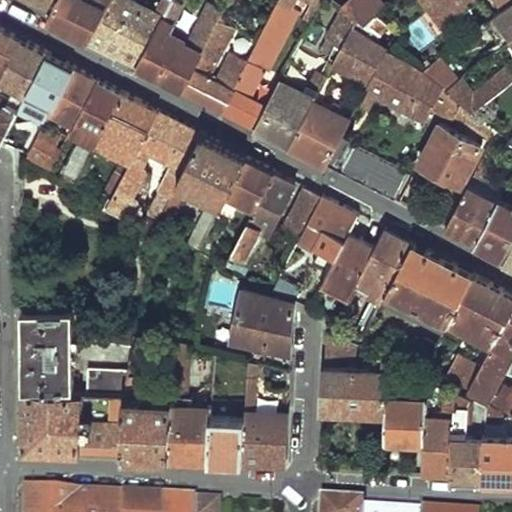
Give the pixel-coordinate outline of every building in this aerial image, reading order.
[(35,0),(52,8),(56,0),(35,0)] [(48,17),(89,39),(108,0),(56,0),(52,8),(48,17)] [(108,0),(89,39),(138,65),(156,30),(160,22),(171,0),(160,0),(156,10),(135,0),(108,0)] [(171,0),(160,22),(171,28),(183,0),(182,0),(171,0)] [(216,0),(213,7),(218,10),(220,6),(223,0),(216,0)] [(226,10),(231,0),(223,0),(220,6),(226,10)] [(285,0),(273,0),(267,13),(282,20),(290,2),(285,0)] [(341,0),(337,3),(341,6),(354,18),(366,24),(377,15),(382,10),(369,0),(341,0)] [(421,0),(420,1),(417,5),(426,15),(444,2),(446,0),(421,0)] [(446,0),(444,2),(454,15),(473,0),(446,0)] [(511,0),(510,0),(505,4),(503,5),(511,16),(511,0)] [(138,65),(182,88),(218,10),(213,7),(205,4),(195,25),(199,27),(191,42),(190,48),(156,30),(138,65)] [(182,88),(221,108),(245,58),(229,51),(216,75),(210,73),(232,25),(222,21),(226,10),(220,6),(218,10),(182,88)] [(332,62),(354,18),(341,6),(319,50),(329,54),(326,60),(332,62)] [(221,108),(256,126),(266,102),(256,96),(258,91),(250,88),(282,20),(267,13),(245,58),(221,108)] [(387,22),(377,15),(366,24),(354,18),(332,62),(331,64),(369,83),(387,49),(366,36),(371,28),(377,34),(387,22)] [(0,56),(6,60),(21,37),(0,25),(0,56)] [(398,31),(392,41),(411,55),(418,47),(401,34),(398,31)] [(0,75),(13,82),(6,94),(19,100),(28,88),(49,51),(21,37),(6,60),(0,71),(0,75)] [(369,83),(361,99),(369,103),(377,89),(426,117),(431,105),(466,125),(470,126),(476,111),(448,88),(425,72),(421,75),(402,57),(388,47),(387,49),(369,83)] [(49,51),(28,88),(52,100),(74,64),(49,51)] [(52,100),(50,105),(75,119),(99,77),(74,64),(52,100)] [(319,88),(325,76),(315,70),(304,93),(278,81),(266,102),(256,126),(291,143),(315,99),(319,88)] [(465,76),(448,88),(476,111),(490,100),(469,81),(465,76)] [(75,119),(71,124),(95,138),(102,125),(124,89),(99,77),(75,119)] [(124,89),(102,125),(138,144),(160,108),(124,89)] [(0,133),(12,113),(19,100),(6,94),(0,104),(0,133)] [(291,143),(327,162),(342,136),(350,117),(315,99),(291,143)] [(104,197),(102,202),(122,214),(132,196),(129,193),(144,168),(143,162),(151,149),(170,160),(132,234),(152,245),(157,224),(175,188),(180,180),(205,132),(160,108),(138,144),(121,170),(108,190),(104,197)] [(476,111),(470,126),(493,139),(498,130),(476,111)] [(12,113),(0,133),(0,138),(3,140),(18,116),(12,113)] [(23,120),(9,142),(25,149),(32,138),(37,127),(23,120)] [(441,123),(421,161),(462,182),(483,145),(460,132),(441,123)] [(493,139),(477,170),(484,173),(505,135),(498,130),(493,139)] [(205,132),(180,180),(216,199),(222,202),(228,191),(249,154),(205,132)] [(78,147),(86,152),(92,142),(81,136),(75,145),(78,147)] [(327,162),(379,188),(394,163),(342,136),(327,162)] [(32,138),(25,149),(49,162),(55,150),(32,138)] [(78,147),(62,174),(71,178),(86,152),(78,147)] [(249,154),(228,191),(256,206),(277,169),(249,154)] [(379,188),(394,196),(407,170),(394,163),(379,188)] [(115,167),(101,187),(108,190),(121,170),(115,167)] [(256,206),(235,249),(247,256),(263,227),(270,230),(296,179),(277,169),(256,206)] [(448,223),(477,239),(501,195),(472,180),(448,223)] [(307,184),(288,222),(305,229),(324,193),(307,184)] [(175,188),(157,224),(165,228),(184,192),(175,188)] [(305,229),(302,237),(310,242),(316,245),(327,224),(333,228),(314,262),(328,270),(350,228),(360,211),(324,193),(305,229)] [(511,201),(501,195),(477,239),(505,254),(511,242),(511,201)] [(208,205),(189,241),(199,245),(222,202),(216,199),(212,205),(208,205)] [(377,242),(360,275),(374,284),(370,293),(380,299),(386,292),(415,240),(386,225),(377,242)] [(328,270),(323,279),(349,292),(360,275),(377,242),(350,228),(328,270)] [(302,237),(295,250),(302,254),(310,242),(302,237)] [(415,240),(386,292),(428,315),(431,311),(448,321),(449,318),(455,310),(477,272),(415,240)] [(511,311),(511,291),(477,272),(455,310),(491,330),(499,335),(511,311)] [(245,287),(235,333),(292,346),(295,299),(290,297),(245,287)] [(22,387),(74,391),(72,310),(20,307),(22,387)] [(491,330),(455,310),(449,318),(494,343),(499,335),(491,330)] [(511,311),(499,335),(494,343),(479,372),(470,387),(487,397),(511,410),(511,311)] [(86,313),(82,337),(133,346),(134,344),(135,329),(137,320),(86,313)] [(137,320),(135,329),(153,334),(174,338),(177,324),(139,314),(137,320)] [(327,326),(325,355),(333,356),(334,351),(358,353),(362,343),(327,326)] [(135,329),(134,344),(149,349),(153,334),(135,329)] [(172,374),(171,394),(181,395),(185,389),(185,340),(174,338),(172,374)] [(418,340),(408,356),(423,363),(432,347),(418,340)] [(205,347),(204,387),(215,388),(218,351),(205,347)] [(388,393),(390,356),(378,351),(377,366),(325,360),(322,406),(387,411),(388,393)] [(479,372),(467,366),(459,381),(470,387),(479,372)] [(90,368),(89,393),(92,393),(126,396),(130,371),(90,368)] [(125,445),(126,454),(170,458),(171,404),(171,394),(172,374),(160,374),(159,392),(160,397),(149,396),(152,392),(152,372),(130,371),(126,396),(125,423),(125,445)] [(456,402),(456,388),(441,380),(440,401),(456,402)] [(22,387),(25,450),(54,451),(83,453),(83,422),(82,392),(74,391),(22,387)] [(485,474),(487,404),(457,387),(456,388),(456,402),(455,414),(453,471),(485,474)] [(92,393),(91,402),(110,403),(109,423),(125,423),(126,396),(92,393)] [(453,471),(455,414),(427,413),(428,396),(388,393),(387,411),(385,438),(424,440),(424,471),(453,471)] [(485,474),(511,475),(511,410),(487,397),(487,404),(485,474)] [(170,458),(210,460),(213,415),(213,406),(171,404),(170,458)] [(246,417),(244,462),(284,464),(288,412),(247,409),(246,417)] [(213,415),(210,460),(244,462),(246,417),(213,415)] [(89,443),(90,422),(83,422),(83,453),(116,454),(117,444),(89,443)] [(90,422),(89,443),(117,444),(125,445),(125,423),(109,423),(90,422)] [(126,454),(125,445),(117,444),(116,454),(126,454)] [(24,511),(122,511),(123,495),(24,489),(24,511)] [(123,495),(122,511),(161,511),(161,497),(142,496),(123,495)] [(161,497),(161,511),(195,511),(195,498),(161,497)] [(195,498),(195,511),(221,511),(221,499),(195,498)]
